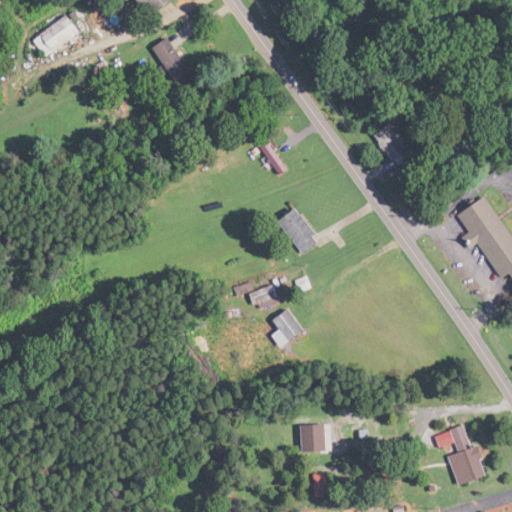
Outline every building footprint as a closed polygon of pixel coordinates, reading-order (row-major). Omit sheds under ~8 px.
[(156,3),(164,13),(180,0),(144,0),(150,7),(156,3)] [(39,42),(53,58),(86,30),(72,14),(39,42)] [(332,38),(341,31),(335,24),(327,31),(332,38)] [(201,69),(174,40),(158,56),(185,84),(201,69)] [(410,148),(391,127),(379,137),(397,159),(410,148)] [(464,158),(484,149),(478,134),(457,143),(464,158)] [(281,176),(290,170),(266,136),(257,143),(281,176)] [(511,229),(491,198),(462,217),(473,234),(466,238),(473,249),(482,243),(505,280),(511,275),(511,229)] [(308,255),(325,242),(300,209),(283,222),(308,255)] [(310,330),(291,310),(276,323),(295,343),(310,330)] [(298,426),(298,449),(322,449),(322,426),(298,426)]
